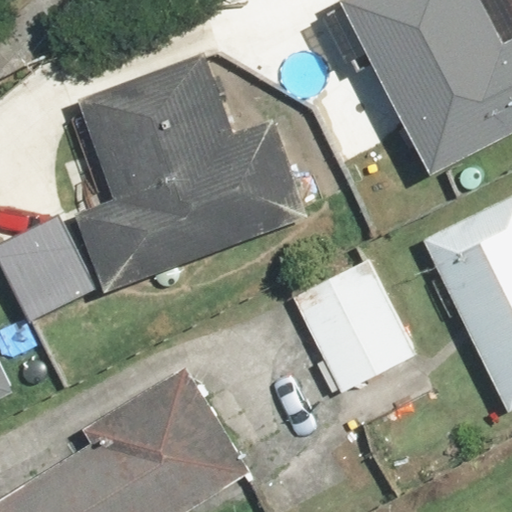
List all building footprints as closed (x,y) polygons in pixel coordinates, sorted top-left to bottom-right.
[(472,0),(356,0),(343,7),(433,179),(511,138),(511,41),(498,49),(472,0)] [(81,208),(112,291),(310,218),(274,121),(239,134),(210,56),(83,103),(117,195),(81,208)] [(511,196),(427,237),(510,411),(511,409),(511,196)] [(370,254),(296,291),(344,387),(418,350),(370,254)] [(0,396),(16,389),(0,357),(0,396)] [(0,511),(182,511),(251,468),(186,364),(89,425),(101,445),(0,508),(0,511)]
